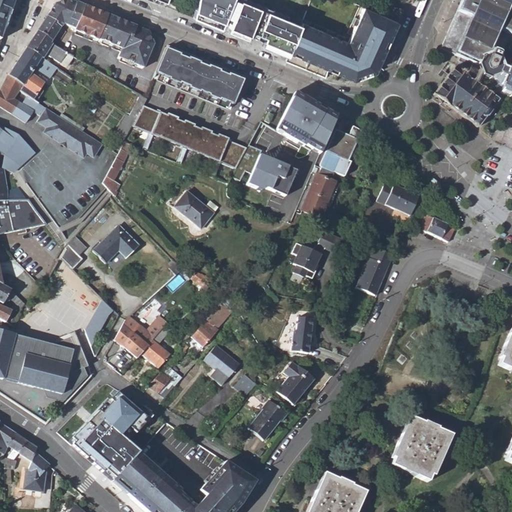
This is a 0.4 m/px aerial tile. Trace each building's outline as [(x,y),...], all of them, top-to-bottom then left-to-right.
[(232,0),(197,0),(194,17),(221,28),(232,0)] [(249,37),(261,8),(241,0),(229,29),(249,37)] [(387,41),(396,22),(362,7),(345,0),(324,0),(324,3),(316,0),(309,0),(301,24),(294,40),(285,63),(324,79),(327,71),(329,68),(352,77),(371,70),(384,40),(387,41)] [(461,0),(440,48),(461,58),(459,62),(462,63),(461,67),(457,66),(455,69),(454,68),(433,95),(477,128),(484,118),(486,119),(492,110),(491,109),(497,100),(478,85),(483,76),(489,79),(495,91),(511,98),(511,58),(506,68),(502,66),(499,57),(500,53),(493,50),(494,47),(489,46),(497,28),(511,35),(511,6),(508,4),(509,0),(461,0)] [(152,44),(146,33),(140,31),(138,35),(78,10),(80,5),(66,1),(55,3),(46,17),(45,18),(59,27),(61,23),(73,28),(73,31),(95,40),(97,39),(119,49),(115,58),(142,69),(152,44)] [(78,10),(138,35),(140,31),(80,5),(78,10)] [(301,24),(268,11),(261,27),(294,40),(301,24)] [(50,41),(59,27),(45,18),(36,31),(50,41)] [(69,61),(72,57),(55,47),(49,43),(50,41),(36,31),(25,48),(41,59),(42,59),(45,54),(59,63),(63,58),(69,61)] [(352,77),(329,68),(327,71),(350,81),(374,71),(387,41),(384,40),(371,70),(352,77)] [(239,76),(166,46),(152,80),(155,81),(227,108),(230,110),(243,77),(239,76)] [(30,75),(41,59),(25,48),(7,77),(21,86),(18,91),(31,100),(34,96),(37,98),(42,91),(40,90),(43,84),(30,75)] [(66,88),(71,79),(55,69),(50,77),(66,88)] [(21,86),(7,77),(0,89),(0,107),(25,123),(32,111),(40,116),(37,121),(46,127),(43,131),(83,157),(86,152),(92,156),(100,144),(31,100),(18,91),(21,86)] [(227,108),(155,81),(154,83),(226,111),(227,108)] [(309,150),(317,155),(333,117),(293,94),(284,110),(274,131),(308,151),(309,150)] [(139,96),(127,117),(134,121),(145,100),(143,99),(139,96)] [(165,116),(142,107),(131,128),(233,170),(245,148),(226,141),(216,137),(209,134),(199,130),(192,127),(182,123),(175,120),(165,116)] [(125,115),(113,136),(118,139),(122,141),(134,121),(127,117),(125,115)] [(331,134),(317,167),(320,168),(331,173),(331,171),(357,182),(363,168),(347,161),(357,138),(357,135),(357,132),(354,129),(350,127),(347,136),(333,130),(331,134)] [(6,134),(0,130),(0,155),(3,156),(2,169),(3,170),(14,173),(34,152),(17,135),(8,131),(6,134)] [(125,149),(138,154),(140,150),(123,143),(120,147),(125,149)] [(260,152),(247,146),(231,177),(238,181),(244,171),(250,174),(245,185),(255,189),(256,185),(283,197),(294,172),(258,156),(260,152)] [(124,152),(125,149),(120,147),(101,183),(109,192),(115,183),(112,181),(127,153),(124,152)] [(329,180),(332,173),(331,173),(320,168),(317,175),(314,175),(299,211),(320,219),(334,183),(329,180)] [(213,186),(224,190),(227,184),(215,180),(213,186)] [(375,201),(383,205),(392,186),(384,182),(375,201)] [(417,197),(392,186),(383,205),(408,216),(417,197)] [(8,191),(7,200),(20,200),(18,195),(22,192),(19,187),(8,191)] [(173,208),(183,217),(194,199),(185,192),(173,208)] [(212,214),(194,199),(183,217),(191,223),(193,220),(202,227),(212,214)] [(4,233),(44,224),(27,200),(20,200),(7,200),(0,200),(0,230),(2,232),(4,233)] [(425,216),(418,229),(447,242),(453,229),(425,216)] [(191,223),(199,230),(202,227),(193,220),(191,223)] [(118,226),(92,252),(104,264),(118,251),(125,259),(138,246),(118,226)] [(334,252),(339,239),(321,232),(317,243),(324,249),(334,252)] [(66,244),(77,256),(85,248),(73,236),(66,244)] [(81,260),(77,256),(66,244),(62,248),(63,249),(59,256),(71,270),(81,260)] [(320,256),(296,244),(291,254),(297,256),(292,265),(296,266),(292,273),(302,278),(303,277),(311,280),(317,267),(313,265),(316,261),(317,261),(320,256)] [(391,257),(375,248),(370,259),(368,258),(355,288),(374,297),(391,257)] [(168,269),(174,276),(181,270),(174,263),(168,269)] [(15,296),(23,303),(26,300),(22,297),(29,289),(22,282),(16,287),(4,279),(3,274),(0,272),(0,280),(1,285),(9,290),(15,296)] [(7,277),(16,287),(22,282),(12,272),(7,277)] [(199,285),(206,290),(209,285),(202,279),(199,285)] [(206,290),(221,301),(227,294),(211,282),(209,285),(206,290)] [(1,285),(0,284),(0,304),(1,305),(6,297),(10,301),(15,296),(9,290),(1,285)] [(215,329),(235,305),(233,300),(228,293),(227,294),(221,301),(204,320),(215,329)] [(10,301),(20,310),(23,303),(15,296),(10,301)] [(102,300),(94,313),(105,320),(108,315),(112,310),(102,300)] [(10,312),(0,307),(0,321),(4,323),(8,316),(10,312)] [(84,330),(90,346),(105,320),(94,313),(84,330)] [(15,319),(8,316),(4,323),(11,327),(15,319)] [(113,340),(135,359),(139,354),(158,333),(152,327),(145,335),(127,318),(123,321),(113,340)] [(312,320),(297,318),(295,330),(292,332),(290,352),(307,354),(312,320)] [(202,347),(216,331),(215,329),(204,320),(190,337),(202,347)] [(500,359),(497,365),(511,371),(511,324),(497,357),(500,359)] [(169,329),(165,325),(158,333),(139,354),(156,369),(169,354),(157,344),(169,329)] [(0,331),(0,378),(2,379),(3,378),(17,382),(17,383),(43,390),(61,395),(66,375),(83,368),(87,366),(74,332),(69,334),(70,337),(52,345),(0,331)] [(238,348),(248,356),(257,345),(247,337),(238,348)] [(187,348),(183,345),(171,359),(174,362),(187,348)] [(214,346),(202,360),(214,370),(209,377),(220,386),(238,366),(214,346)] [(275,392),(292,406),(300,396),(298,394),(303,389),(305,390),(313,380),(297,366),(296,367),(291,362),(282,373),(287,378),(275,392)] [(61,395),(43,390),(46,399),(62,403),(87,376),(83,368),(66,375),(61,395)] [(168,380),(158,373),(147,386),(157,393),(168,380)] [(232,388),(243,398),(254,386),(243,376),(232,388)] [(98,392),(105,384),(97,383),(79,402),(87,408),(88,407),(106,423),(112,416),(117,410),(98,392)] [(84,432),(91,439),(99,431),(106,423),(88,407),(87,408),(79,402),(74,408),(83,416),(91,424),(85,431),(84,432)] [(268,402),(247,429),(263,442),(285,414),(268,402)] [(74,417),(66,416),(54,428),(61,435),(76,419),(74,417)] [(79,425),(85,431),(91,424),(83,416),(78,422),(79,425)] [(117,421),(112,416),(106,423),(99,431),(104,435),(104,436),(112,443),(110,445),(123,456),(140,437),(119,419),(117,421)] [(392,459),(389,465),(426,482),(429,476),(431,477),(450,436),(407,417),(389,458),(392,459)] [(0,425),(0,443),(7,448),(13,434),(0,425)] [(7,448),(16,454),(26,442),(13,434),(7,448)] [(102,437),(110,445),(112,443),(104,436),(102,437)] [(46,470),(49,467),(34,454),(35,448),(26,442),(16,454),(11,461),(30,466),(46,470)] [(111,481),(145,511),(227,511),(231,509),(234,511),(241,505),(255,483),(224,462),(202,487),(199,490),(205,496),(200,502),(195,507),(178,492),(180,490),(137,452),(111,481)] [(43,495),(44,477),(42,475),(46,470),(30,466),(29,472),(27,471),(23,490),(43,495)] [(199,490),(202,487),(180,468),(172,478),(200,502),(205,496),(199,490)] [(354,511),(364,492),(322,474),(305,511),(354,511)]
